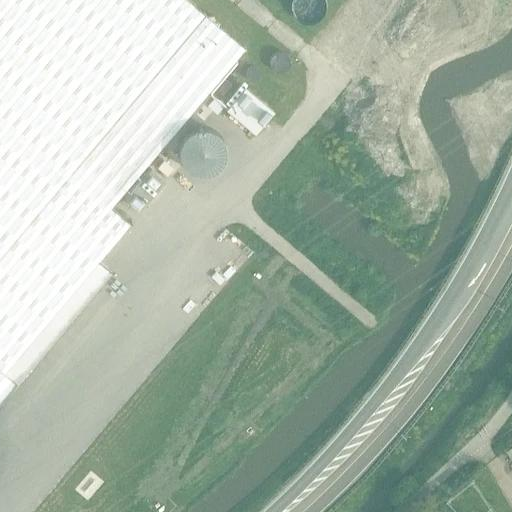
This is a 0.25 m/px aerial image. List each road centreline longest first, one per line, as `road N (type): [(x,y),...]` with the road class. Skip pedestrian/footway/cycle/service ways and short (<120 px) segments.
road 1 (primary): [(511,73),(424,282),(252,511)]
road 2 (primary): [(305,511),(398,400),(511,201)]
